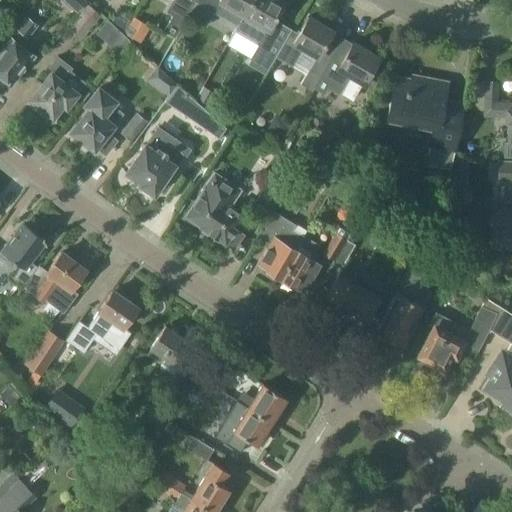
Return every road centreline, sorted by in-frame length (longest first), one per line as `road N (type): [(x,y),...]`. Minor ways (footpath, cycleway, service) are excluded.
road 1 (residential): [(346,385),(110,228),(0,143)]
road 2 (residential): [(346,385),(271,511)]
road 3 (residential): [(459,456),(346,385)]
road 4 (residential): [(511,25),(385,0)]
